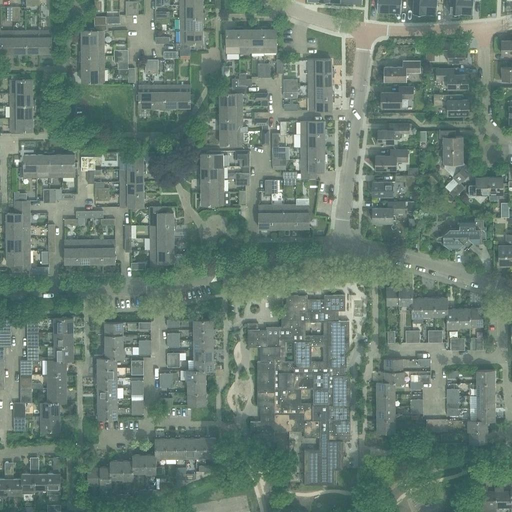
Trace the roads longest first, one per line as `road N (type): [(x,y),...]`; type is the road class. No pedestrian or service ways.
road 1 (residential): [(340,248),(365,31)]
road 2 (residential): [(159,288),(340,248)]
road 3 (residential): [(340,248),(511,292)]
road 4 (unknown): [(74,451),(86,362),(84,286)]
road 5 (residential): [(151,425),(159,288)]
road 6 (residential): [(0,286),(122,286)]
road 7 (residential): [(511,137),(484,122),(484,31)]
